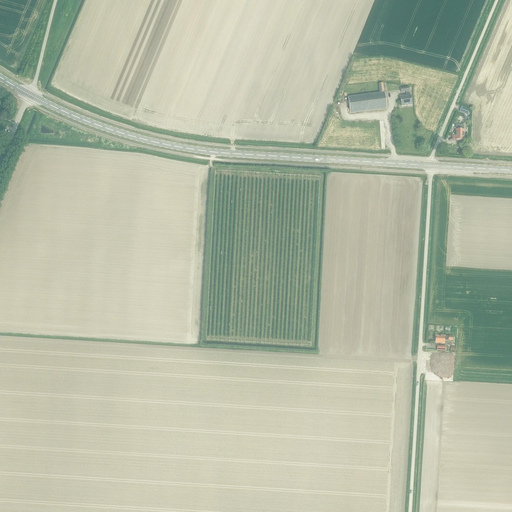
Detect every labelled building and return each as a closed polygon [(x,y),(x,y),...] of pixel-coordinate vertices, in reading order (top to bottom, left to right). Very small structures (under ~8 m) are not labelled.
[(348,97),(350,113),(386,108),(384,93),(383,83),(378,83),(379,93),(348,97)] [(406,95),(400,96),(401,106),(412,105),(411,95),(409,95),(408,91),(409,91),(408,87),(400,88),(401,92),(405,92),(406,95)] [(467,114),(469,109),(461,106),(459,112),(467,114)] [(460,129),(455,129),(455,139),(464,140),(464,129),(463,129),(464,125),(460,125),(460,129)] [(226,169),(215,168),(214,190),(219,190),(220,173),(225,173),(226,169)]
